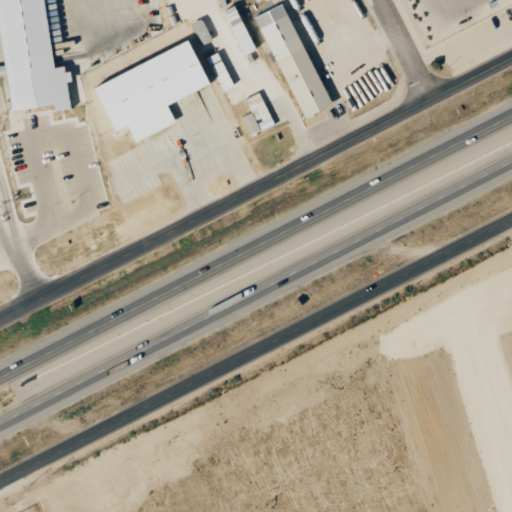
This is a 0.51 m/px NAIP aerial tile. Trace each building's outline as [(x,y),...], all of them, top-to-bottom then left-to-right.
[(0,0),(0,35),(11,112),(54,106),(55,112),(71,110),(67,82),(69,82),(67,66),(53,68),(43,0),(0,0)] [(257,15),(302,119),(330,107),(285,3),(257,15)] [(225,14),(246,54),(256,49),(235,9),(225,14)] [(191,24),(202,45),(212,40),(201,19),(191,24)] [(115,133),(128,126),(135,141),(176,123),(167,104),(209,85),(190,42),(94,85),(115,133)] [(246,99),(251,113),(241,117),(247,136),(273,127),(261,94),(246,99)]
